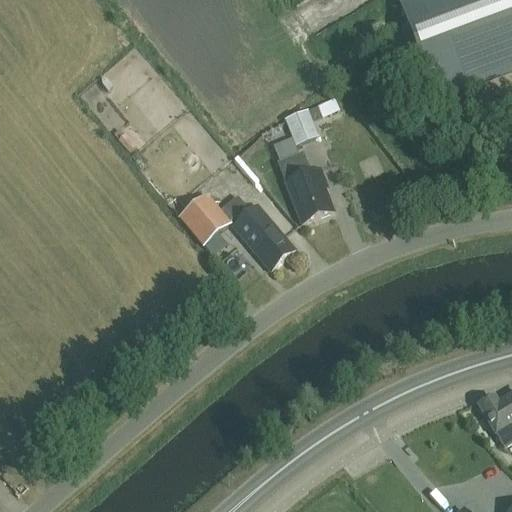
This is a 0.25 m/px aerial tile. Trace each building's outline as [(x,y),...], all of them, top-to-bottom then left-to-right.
[(511,0),(399,0),(437,100),(511,71),(511,0)] [(318,139),(308,113),(285,122),(296,148),(318,139)] [(328,116),(319,120),(328,144),(337,140),(328,116)] [(279,166),(302,227),(334,215),(325,192),(328,191),(320,171),(311,175),(303,156),(279,166)] [(218,215),(207,202),(182,224),(205,251),(230,229),(228,227),(248,210),(238,198),(218,215)] [(245,243),(271,274),(295,254),(269,222),(267,224),(256,211),(235,228),(247,242),(245,243)] [(504,454),(511,448),(511,397),(497,406),(494,400),(478,409),(504,454)]
